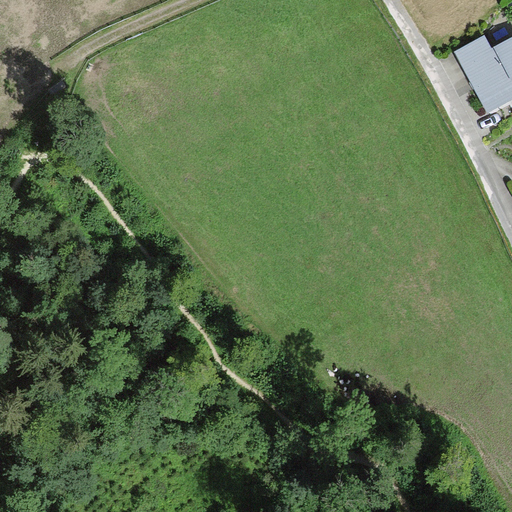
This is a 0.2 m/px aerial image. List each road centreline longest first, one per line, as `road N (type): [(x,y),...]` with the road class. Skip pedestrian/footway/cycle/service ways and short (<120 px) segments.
road 1 (residential): [(511,224),(392,0)]
road 2 (track): [(190,0),(79,54)]
